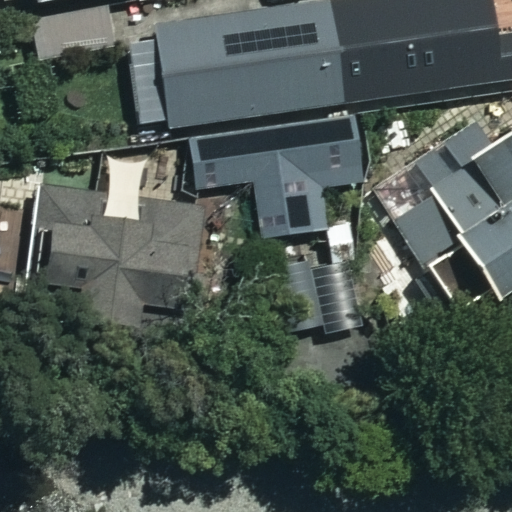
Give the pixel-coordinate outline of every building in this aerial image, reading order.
[(511,80),(511,0),(357,0),(124,36),(140,138),(511,80)] [(117,51),(111,10),(32,23),(39,64),(117,51)] [(368,184),(356,115),(188,144),(197,193),(252,184),(263,243),(329,232),(322,192),(368,184)] [(511,295),(511,138),(474,161),(461,140),(373,194),(456,330),(511,295)] [(89,163),(88,195),(34,193),(29,321),(212,328),(216,209),(134,206),(135,164),(89,163)] [(381,337),(283,356),(295,419),(393,400),(381,337)]
